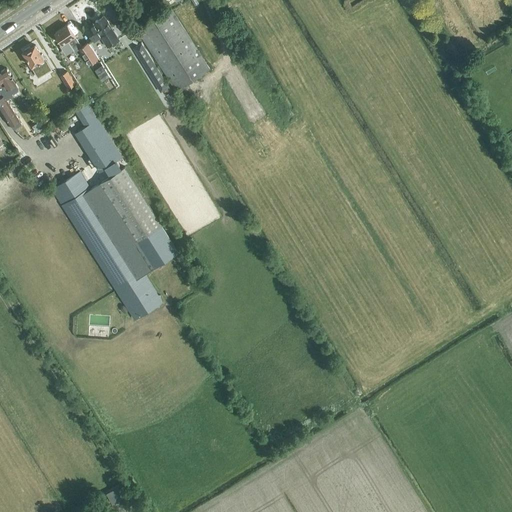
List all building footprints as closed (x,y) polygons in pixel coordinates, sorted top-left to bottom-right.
[(210,70),(171,10),(138,31),(177,92),(210,70)] [(108,47),(119,40),(104,16),(95,21),(97,23),(87,30),(93,40),(100,35),(108,47)] [(88,43),(82,47),(75,36),(67,25),(55,33),(63,45),(61,46),(66,55),(73,50),(77,55),(81,52),(89,65),(98,58),(88,43)] [(40,77),(45,73),(52,69),(42,54),(41,54),(36,46),(32,48),(32,47),(24,52),(40,77)] [(78,83),(85,79),(78,64),(70,68),(78,83)] [(0,97),(6,94),(8,97),(13,94),(12,93),(18,90),(19,88),(16,84),(16,83),(7,68),(0,72),(0,97)] [(68,88),(76,84),(68,71),(60,75),(68,88)] [(8,97),(6,94),(0,97),(0,107),(11,125),(14,129),(23,124),(20,120),(6,98),(8,97)] [(43,118),(46,124),(59,118),(56,112),(43,118)] [(0,133),(6,142),(13,138),(8,130),(9,129),(0,114),(0,133)] [(96,120),(76,133),(101,171),(121,159),(96,120)] [(125,167),(98,184),(136,244),(163,227),(125,167)] [(134,318),(161,301),(80,172),(53,189),(134,318)]
